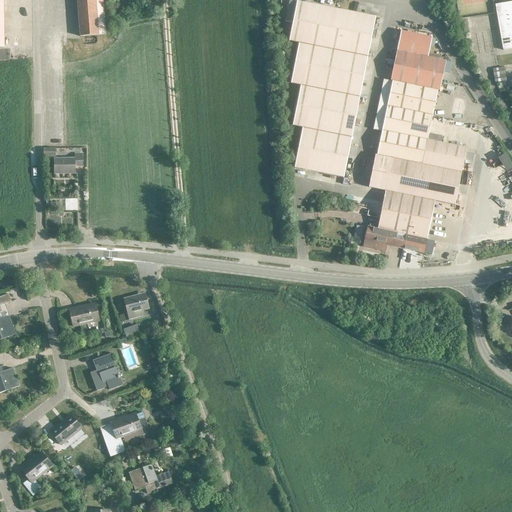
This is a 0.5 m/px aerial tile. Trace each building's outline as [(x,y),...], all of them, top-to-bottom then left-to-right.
[(106,35),(103,0),(77,0),(80,36),(106,35)] [(289,0),(285,22),(292,24),(292,22),(318,27),(322,7),(296,2),(289,0)] [(511,48),(511,2),(495,5),(502,51),(511,48)] [(327,29),(331,9),(322,7),(318,27),(327,29)] [(336,30),(340,10),(331,9),(327,29),(336,30)] [(345,32),(349,12),(340,10),(336,30),(345,32)] [(354,34),(358,14),(349,12),(345,32),(354,34)] [(362,36),(366,15),(358,14),(354,34),(362,36)] [(362,36),(371,37),(375,17),(366,15),(362,36)] [(336,30),(327,29),(318,27),(292,22),(292,24),(289,42),(298,44),(367,58),(371,37),(362,36),(354,34),(345,32),(336,30)] [(400,31),(396,51),(424,57),(427,58),(431,38),(400,31)] [(367,58),(298,44),(290,84),(300,86),(359,97),(367,58)] [(393,66),(421,72),(424,57),(396,51),(393,66)] [(424,57),(421,72),(418,87),(437,91),(439,91),(445,61),(428,58),(427,58),(424,57)] [(390,81),(392,82),(418,87),(421,72),(393,66),(390,81)] [(495,83),(506,81),(504,68),(492,70),(495,83)] [(437,91),(418,87),(392,82),(387,106),(432,116),(437,91)] [(359,97),(300,86),(296,106),(355,118),(359,97)] [(292,127),(302,129),(351,139),(355,118),(296,106),(292,127)] [(427,140),(432,116),(387,106),(382,131),(427,140)] [(298,149),(323,154),(347,158),(351,139),(302,129),(298,149)] [(385,191),(392,158),(422,164),(427,140),(382,131),(376,156),(375,156),(368,188),(385,191)] [(427,140),(422,164),(461,172),(466,148),(427,140)] [(44,156),(56,156),(56,148),(44,148),(44,156)] [(323,154),(298,149),(294,168),(319,173),(323,154)] [(76,165),(84,165),(84,153),(75,153),(75,158),(55,158),(55,173),(76,173),(76,165)] [(319,173),(343,178),(347,158),(323,154),(319,173)] [(433,241),(426,239),(434,202),(454,206),(461,172),(422,164),(392,158),(385,191),(411,196),(401,234),(406,235),(403,249),(430,255),(433,241)] [(401,234),(411,196),(385,191),(378,229),(401,234)] [(406,235),(401,234),(378,229),(368,227),(363,247),(385,251),(386,245),(403,249),(406,235)] [(0,340),(16,335),(9,317),(0,319),(0,305),(11,302),(8,294),(0,297),(0,340)] [(140,311),(148,309),(145,296),(137,298),(137,297),(124,300),(129,320),(142,317),(140,311)] [(73,327),(99,321),(95,304),(69,310),(73,327)] [(140,333),(137,325),(123,330),(126,338),(140,333)] [(97,391),(108,386),(109,389),(122,385),(110,354),(93,361),(96,371),(90,373),(97,391)] [(0,393),(19,386),(13,368),(2,372),(0,365),(0,393)] [(120,438),(141,430),(140,427),(146,424),(143,419),(145,418),(143,412),(135,415),(135,414),(110,423),(115,435),(104,439),(110,457),(125,451),(120,438)] [(60,445),(81,428),(70,415),(50,432),(60,445)] [(41,452),(26,464),(21,469),(29,479),(23,484),(33,497),(42,489),(34,480),(52,466),(41,452)] [(168,472),(161,475),(156,477),(151,465),(129,473),(135,491),(145,487),(148,493),(173,484),(168,472)]
